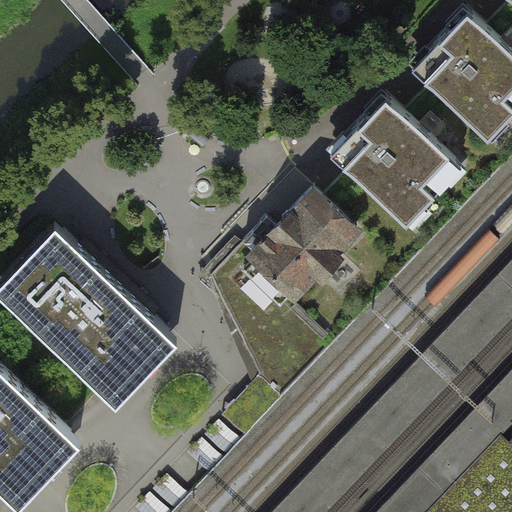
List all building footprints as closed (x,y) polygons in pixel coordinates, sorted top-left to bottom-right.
[(488,133),(511,107),(511,49),(468,8),(415,64),(488,133)] [(406,218),(460,163),(386,92),(333,147),(406,218)] [(315,184),(247,253),(291,296),(359,226),(315,184)] [(65,226),(3,290),(109,391),(141,358),(171,327),(65,226)] [(291,296),(247,253),(241,247),(214,275),(260,372),(282,393),(335,338),(291,296)] [(511,252),(466,300),(267,511),(315,511),(511,306),(511,252)] [(0,359),(0,482),(12,493),(39,465),(73,430),(0,359)] [(511,363),(369,511),(420,511),(503,426),(509,431),(511,428),(511,363)] [(243,389),(222,412),(223,413),(244,433),(282,393),(260,372),(243,389)] [(511,511),(511,433),(509,431),(503,426),(420,511),(511,511)]
